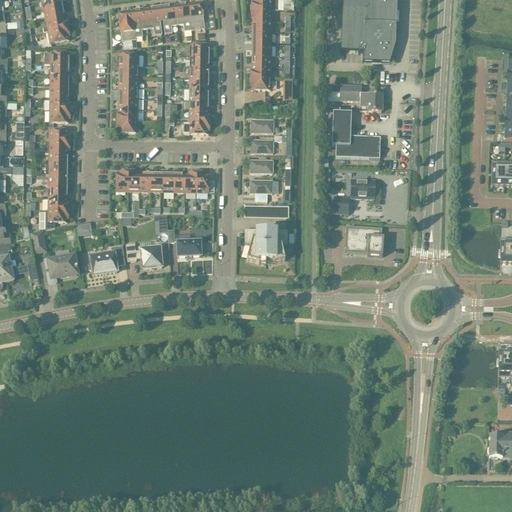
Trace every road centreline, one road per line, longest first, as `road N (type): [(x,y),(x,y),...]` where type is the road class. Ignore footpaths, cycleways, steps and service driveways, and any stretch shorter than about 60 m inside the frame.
road 1 (secondary): [(430,233),(443,0)]
road 2 (tertiary): [(0,327),(125,303),(225,297)]
road 3 (residential): [(480,62),(474,203),(511,204)]
road 4 (residential): [(225,297),(228,148)]
road 5 (residential): [(228,148),(226,0)]
road 6 (residential): [(90,146),(86,0)]
road 7 (residential): [(228,148),(90,146)]
road 8 (secondary): [(408,511),(421,388)]
